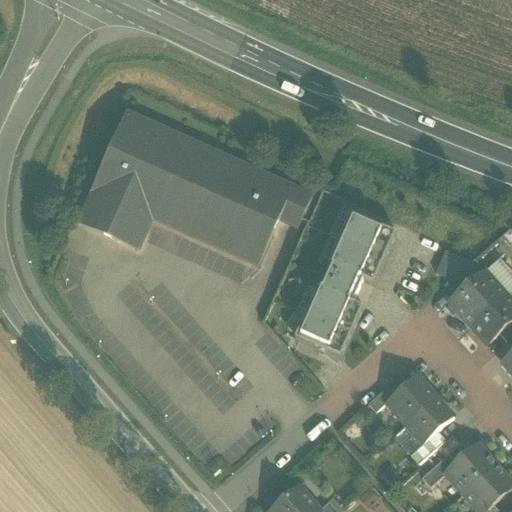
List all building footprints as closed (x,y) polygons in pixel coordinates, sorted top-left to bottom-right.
[(127,115),(75,227),(139,257),(153,227),(258,272),(279,227),(297,233),(314,199),(127,115)] [(372,288),(394,237),(341,214),(312,277),(355,296),(360,283),(372,288)] [(436,275),(450,281),(459,259),(445,253),(436,275)] [(490,270),(509,296),(511,294),(511,274),(502,261),(490,270)] [(474,264),(447,288),(458,300),(485,276),(474,264)] [(506,300),(485,276),(458,300),(449,308),(470,332),(506,300)] [(283,342),(336,366),(361,312),(350,307),(355,296),(312,277),(283,342)] [(511,307),(506,300),(470,332),(483,346),(490,347),(499,338),(511,326),(511,307)] [(511,326),(499,338),(506,347),(506,348),(511,342),(511,326)] [(511,358),(502,368),(511,379),(511,358)] [(402,394),(386,409),(405,430),(436,403),(417,381),(402,394)] [(395,385),(368,409),(375,418),(386,409),(402,394),(395,385)] [(436,403),(405,430),(422,450),(437,437),(454,422),(436,403)] [(422,450),(410,461),(418,470),(445,446),(437,437),(422,450)] [(456,468),(444,479),(445,480),(463,500),(496,471),(477,450),(456,468)] [(448,460),(421,483),(430,493),(445,480),(444,479),(456,468),(448,460)] [(511,489),(496,471),(463,500),(473,511),(491,511),(493,510),(511,493),(511,489)] [(315,511),(298,493),(276,511),(315,511)]
